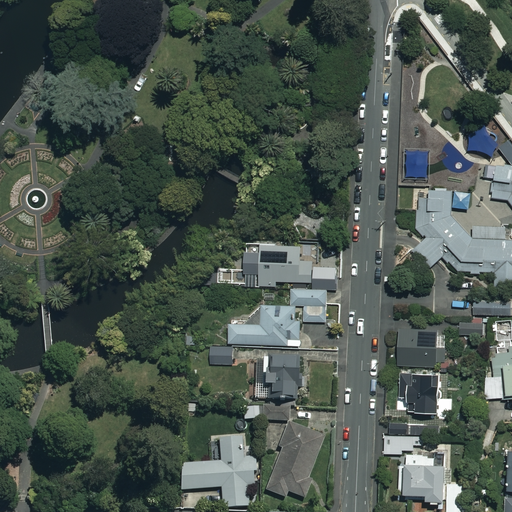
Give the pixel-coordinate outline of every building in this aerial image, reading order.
[(312,110),(329,111),(329,106),(329,100),(330,93),(316,92),(304,92),(303,99),(303,110),(307,110),(312,110)] [(511,139),(501,148),(505,153),(511,162),(511,139)] [(432,149),(407,148),(406,177),(431,177),(432,149)] [(320,160),(311,160),(307,168),(312,176),(323,176),(327,167),(324,164),(320,160)] [(462,224),(453,215),(453,208),(472,208),(472,190),(457,190),(430,191),(430,198),(420,198),(420,210),(418,210),(418,230),(427,238),(444,257),(460,273),(496,272),(497,288),(511,287),(511,167),(486,165),(484,180),(495,181),(494,198),(509,200),(511,204),(511,240),(507,240),(506,227),(473,226),(473,236),(462,224)] [(435,247),(427,238),(423,241),(418,246),(413,250),(431,270),(436,265),(442,260),(444,257),(435,247)] [(302,245),(262,244),(261,253),(253,253),(253,274),(260,274),(260,285),(277,286),(277,282),(311,283),(312,262),(301,261),(302,245)] [(337,270),(314,269),(314,278),(318,278),(318,287),(336,288),(337,270)] [(328,290),(293,288),(292,304),(328,305),(328,290)] [(511,301),(475,301),(475,315),(511,315),(511,301)] [(292,306),(263,306),(263,325),(231,324),(230,344),(288,345),(288,338),(301,338),(301,321),(292,321),(292,306)] [(327,322),(328,308),(305,306),(305,321),(327,322)] [(484,322),(461,322),(460,335),(483,335),(484,322)] [(439,330),(400,329),(400,365),(439,366),(439,330)] [(511,343),(511,344),(511,352),(494,352),(494,377),(490,377),(490,399),(511,398),(511,343)] [(233,346),(212,347),(212,365),(233,364),(233,346)] [(296,399),(297,387),(303,387),(305,365),(299,364),(300,357),(273,355),(271,374),(266,374),(265,385),(273,386),(272,397),(296,399)] [(436,373),(401,372),(401,399),(410,399),(409,412),(440,413),(441,384),(436,384),(436,373)] [(289,407),(264,406),(264,420),(289,421),(289,407)] [(259,407),(245,408),(245,420),(260,419),(259,407)] [(408,417),(389,418),(389,434),(408,434),(408,417)] [(325,437),(288,424),(280,448),(282,449),(267,491),(286,498),(288,492),(304,498),(325,437)] [(412,436),(430,436),(430,426),(412,426),(412,436)] [(246,455),(245,436),(210,437),(211,463),(182,464),(183,489),(223,488),(224,508),(249,507),(248,484),(257,484),(256,455),(246,455)] [(430,436),(412,436),(386,436),(386,454),(414,454),(414,445),(430,445),(430,436)] [(429,500),(445,502),(448,465),(435,464),(436,457),(409,455),(408,466),(401,465),(399,493),(429,495),(429,500)] [(466,511),(466,484),(449,485),(448,511),(466,511)]
